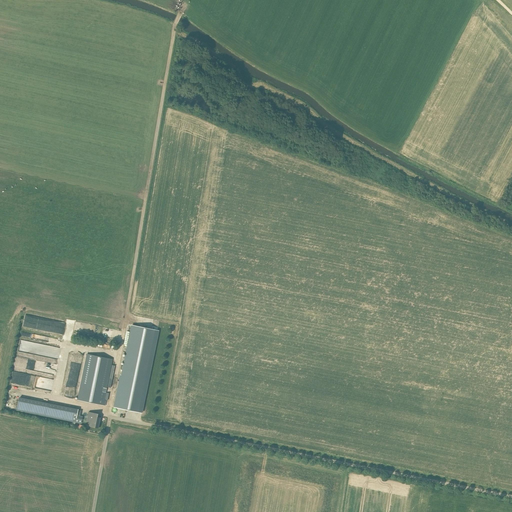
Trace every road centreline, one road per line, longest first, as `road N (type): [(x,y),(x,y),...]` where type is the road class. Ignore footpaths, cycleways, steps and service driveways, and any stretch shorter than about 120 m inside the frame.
road 1 (unclassified): [(109,416),(180,12)]
road 2 (unclassified): [(511,496),(109,416)]
